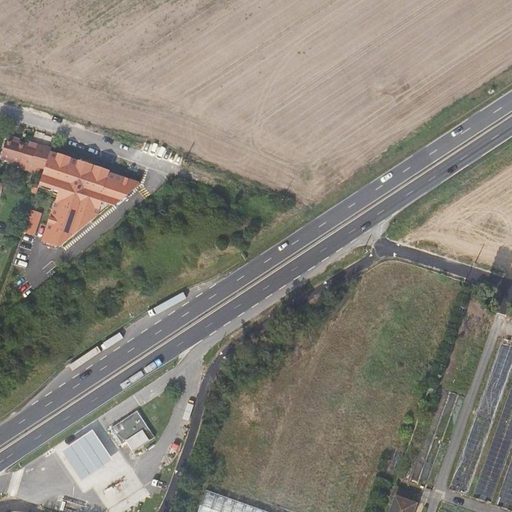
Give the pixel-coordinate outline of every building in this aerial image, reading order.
[(49,145),(46,144),(46,142),(38,140),(37,142),(36,142),(27,139),(22,138),(23,134),(16,133),(9,156),(40,165),(41,169),(47,171),(54,152),(56,145),(50,143),(49,145)] [(54,152),(47,171),(41,189),(55,194),(55,196),(60,197),(57,208),(56,208),(46,238),(67,246),(115,204),(120,203),(145,181),(143,179),(114,171),(113,173),(105,170),(105,168),(97,166),(97,164),(83,159),(83,160),(75,158),(75,157),(62,153),(62,154),(54,152)] [(46,211),(35,207),(28,228),(39,232),(46,211)] [(511,341),(503,338),(448,490),(468,497),(511,373),(511,341)] [(511,386),(472,498),(491,505),(511,447),(511,386)] [(112,429),(122,445),(127,441),(133,452),(155,438),(138,412),(112,429)] [(62,452),(82,482),(113,461),(93,431),(62,452)] [(511,511),(511,456),(494,506),(511,511)] [(415,492),(398,486),(389,511),(414,511),(418,502),(412,500),(415,492)] [(266,511),(207,491),(198,511),(266,511)]
